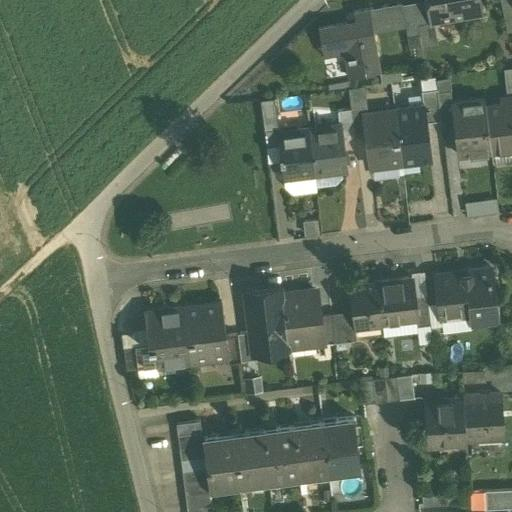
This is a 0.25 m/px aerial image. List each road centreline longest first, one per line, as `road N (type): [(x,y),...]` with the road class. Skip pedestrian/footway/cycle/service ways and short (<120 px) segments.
road 1 (residential): [(98,273),(511,224)]
road 2 (residential): [(98,273),(88,237),(104,203),(311,0)]
road 3 (residential): [(148,511),(98,273)]
